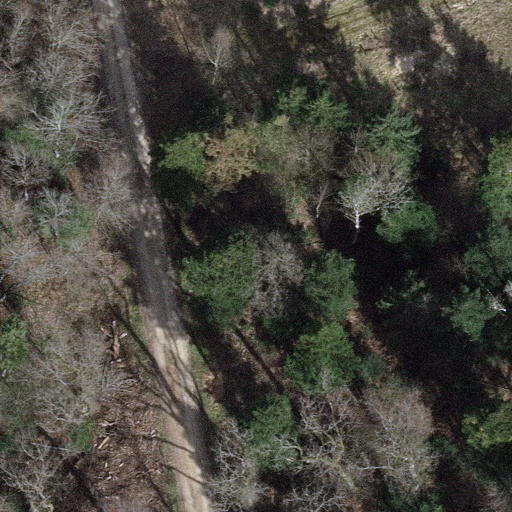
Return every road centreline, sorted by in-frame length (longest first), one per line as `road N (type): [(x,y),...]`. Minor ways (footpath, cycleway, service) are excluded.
road 1 (track): [(209,511),(109,0)]
road 2 (track): [(115,31),(259,49),(328,38),(431,0)]
